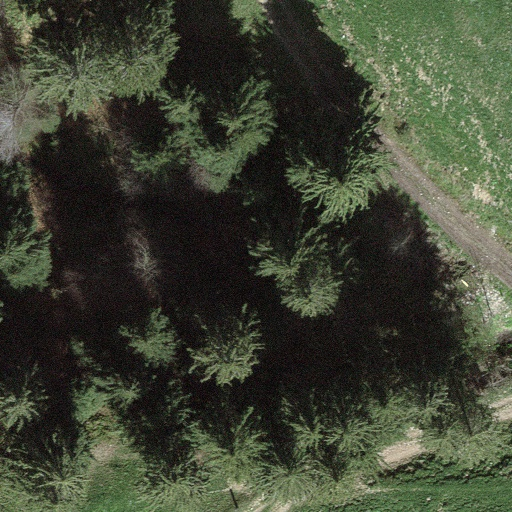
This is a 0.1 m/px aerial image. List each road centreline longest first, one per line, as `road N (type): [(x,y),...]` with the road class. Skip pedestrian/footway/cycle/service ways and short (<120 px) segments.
road 1 (track): [(511,352),(497,308),(317,78),(268,0)]
road 2 (track): [(251,511),(273,495),(479,413),(511,376)]
